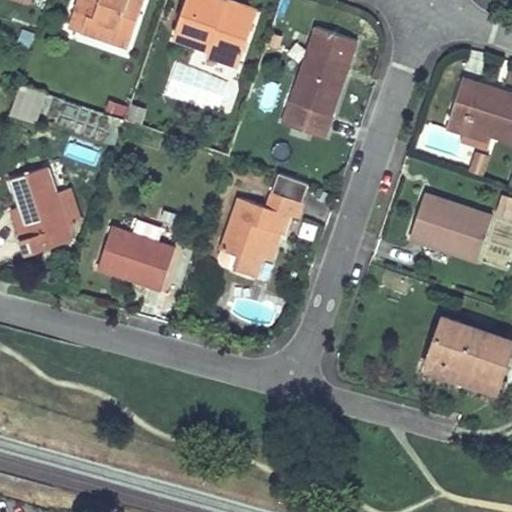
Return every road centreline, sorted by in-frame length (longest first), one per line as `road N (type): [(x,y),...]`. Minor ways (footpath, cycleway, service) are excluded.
road 1 (residential): [(415,1),(287,384)]
road 2 (residential): [(0,308),(287,384)]
road 3 (residential): [(287,384),(443,427)]
